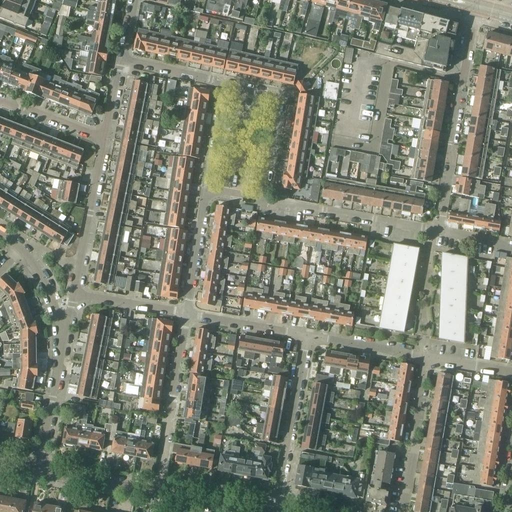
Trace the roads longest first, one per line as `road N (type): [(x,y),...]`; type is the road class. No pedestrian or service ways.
road 1 (residential): [(335,140),(374,148),(388,64),(462,80)]
road 2 (residential): [(157,493),(187,313)]
road 3 (residential): [(278,511),(307,336)]
road 4 (residential): [(269,204),(288,97),(221,83)]
road 5 (residential): [(436,232),(269,204)]
road 6 (residential): [(74,294),(104,138)]
road 7 (residential): [(403,511),(427,357)]
road 8 (residential): [(436,232),(462,80)]
road 9 (residential): [(38,472),(66,329)]
road 10 (residential): [(307,336),(187,313)]
road 11 (residential): [(427,357),(307,336)]
road 12 (residential): [(38,472),(157,493)]
road 13 (residential): [(187,313),(205,194)]
